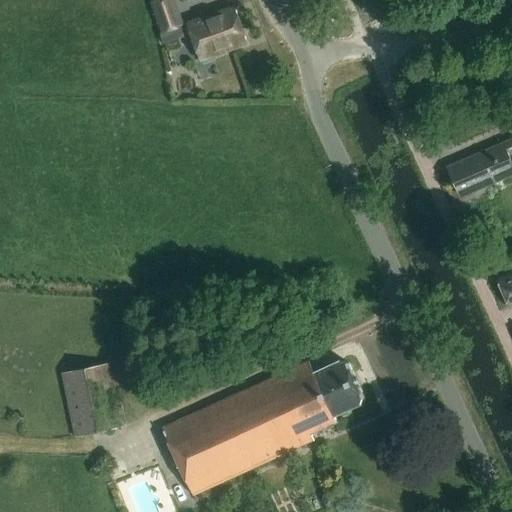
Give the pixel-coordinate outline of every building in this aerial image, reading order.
[(186,25),(176,0),(155,0),(151,2),(161,33),(186,25)] [(201,61),(248,44),(235,7),(188,24),(201,61)] [(511,139),(450,167),(452,172),(450,173),(459,191),(461,190),(463,196),(511,175),(511,161),(509,155),(511,153),(511,139)] [(511,272),(498,279),(510,308),(511,306),(511,272)] [(315,439),(312,433),(337,422),(334,416),(361,403),(364,397),(359,387),(354,385),(351,379),(353,373),(349,363),(342,361),(314,374),(309,362),(164,428),(193,493),(315,439)] [(124,429),(111,364),(63,374),(75,438),(124,429)]
